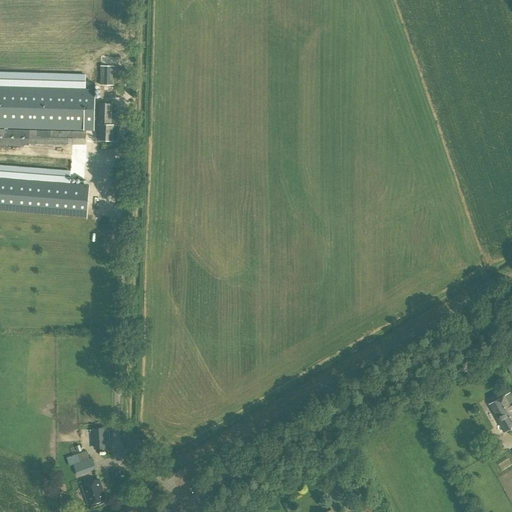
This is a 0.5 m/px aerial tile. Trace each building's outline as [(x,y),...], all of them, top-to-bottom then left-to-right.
[(100,85),(114,85),(114,66),(100,66),(100,85)] [(0,128),(93,130),(93,113),(93,88),(0,86),(0,128)] [(113,141),(113,125),(112,125),(112,103),(99,103),(98,115),(98,132),(99,132),(99,140),(113,141)] [(0,145),(28,146),(28,143),(29,130),(0,128),(0,145)] [(86,145),(86,131),(33,130),(32,158),(71,159),(71,144),(86,145)] [(22,161),(0,160),(0,168),(22,169),(22,161)] [(0,210),(87,217),(89,185),(0,177),(0,210)] [(504,432),(511,427),(511,396),(510,392),(488,404),(504,432)] [(86,450),(73,455),(76,464),(74,464),(78,476),(96,469),(92,458),(89,459),(86,450)] [(88,505),(106,499),(99,479),(81,485),(88,505)]
